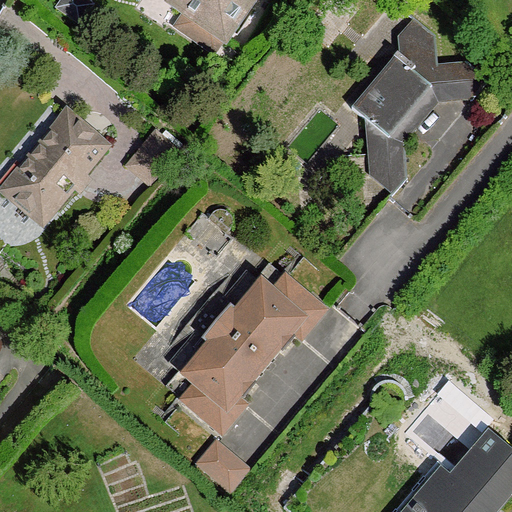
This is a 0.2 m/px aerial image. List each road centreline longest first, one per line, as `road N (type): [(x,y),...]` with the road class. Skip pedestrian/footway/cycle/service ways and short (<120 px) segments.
road 1 (unknown): [(0,24),(113,109),(140,141),(132,174),(105,202)]
road 2 (residential): [(511,138),(373,302)]
road 3 (unknown): [(0,334),(30,363),(34,379),(30,399),(0,432)]
